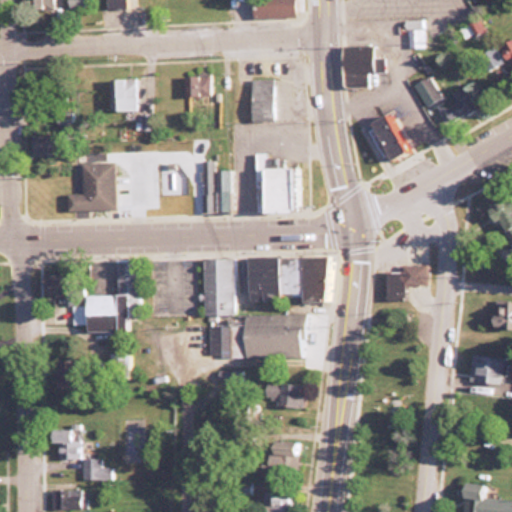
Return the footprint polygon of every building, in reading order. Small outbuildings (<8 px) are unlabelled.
[(27,0),(27,10),(52,10),(52,0),(27,0)] [(296,0),(252,0),(252,17),(297,17),(296,0)] [(511,71),(511,38),(502,42),(511,71)] [(479,54),(488,69),(503,61),(495,45),(479,54)] [(211,74),(184,74),(184,98),(211,98),(211,74)] [(442,97),(430,75),(413,84),(426,107),(442,97)] [(136,78),(109,78),(109,110),(136,110),(136,78)] [(252,78),(252,120),(273,120),(273,78),(252,78)] [(482,107),(472,83),(451,93),(454,99),(442,104),(450,122),(482,107)] [(388,113),(409,150),(390,160),(370,124),(388,113)] [(30,134),(30,155),(60,155),(60,134),(30,134)] [(155,213),(194,213),(194,153),(155,153),(155,213)] [(258,154),(258,211),(299,210),(299,167),(276,167),(276,153),(258,154)] [(231,170),(216,169),(216,159),(201,159),(200,211),(230,212),(231,170)] [(116,209),(115,162),(82,163),(83,194),(68,194),(68,209),(116,209)] [(511,236),(511,203),(498,210),(511,236)] [(249,256),(250,300),(325,299),(325,255),(249,256)] [(205,257),(206,314),(237,314),(236,257),(205,257)] [(117,259),(118,294),(85,294),(86,304),(73,304),(73,324),(87,324),(87,331),(127,331),(126,315),(141,315),(140,259),(117,259)] [(402,265),(402,272),(387,272),(387,297),(405,297),(405,283),(428,283),(428,265),(402,265)] [(511,301),(494,302),(495,326),(511,325),(511,301)] [(246,313),(246,324),(212,324),(212,356),(306,356),(307,313),(246,313)] [(131,352),(111,352),(111,378),(131,378),(131,352)] [(508,387),(509,357),(472,355),(471,385),(508,387)] [(56,359),(56,387),(73,387),(73,359),(56,359)] [(268,382),(267,405),(303,406),(304,383),(268,382)] [(50,443),(57,443),(57,458),(80,458),(80,428),(50,428),(50,443)] [(270,465),(292,465),(291,440),(270,441),(270,465)] [(463,511),(484,511),(484,484),(463,484),(463,511)] [(270,505),(288,505),(288,488),(270,488),(270,505)] [(78,489),(51,489),(51,510),(78,510),(78,489)]
